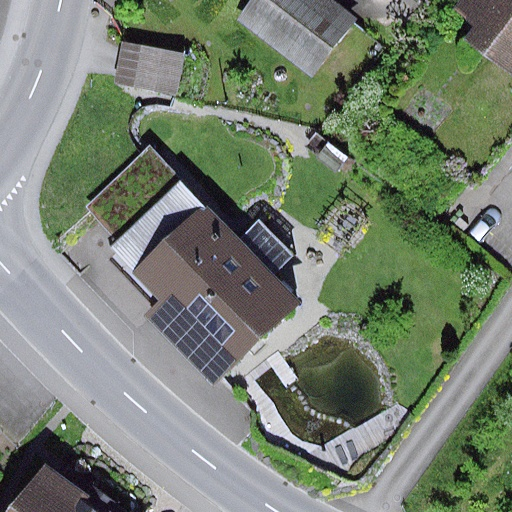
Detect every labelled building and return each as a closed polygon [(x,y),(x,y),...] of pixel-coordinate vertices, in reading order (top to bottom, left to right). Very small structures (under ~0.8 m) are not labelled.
[(358,20),(329,0),(252,0),(238,20),(317,77),(358,20)] [(511,0),(465,0),(456,12),(474,26),(466,37),(492,57),(511,72),(511,0)] [(187,56),(125,45),(122,61),(118,83),(180,95),(187,56)] [(511,72),(492,57),(426,145),(479,185),(511,141),(511,72)] [(119,244),(185,182),(152,147),(86,209),(119,244)] [(141,277),(164,301),(149,315),(216,385),(300,305),(273,277),(295,257),(260,220),(240,239),(185,182),(119,244),(114,249),(141,277)] [(135,511),(69,464),(34,511),(135,511)]
